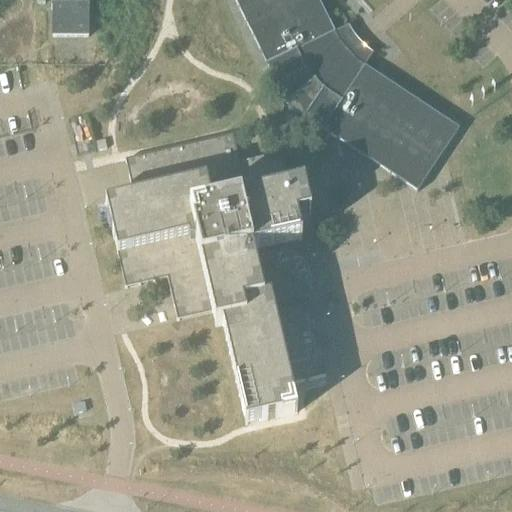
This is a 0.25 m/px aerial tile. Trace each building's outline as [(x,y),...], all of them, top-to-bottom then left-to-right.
[(87,0),(52,0),(52,39),(88,39),(87,0)] [(232,0),(271,77),(276,86),(281,96),(285,106),(295,113),(300,116),(304,118),(313,125),(322,130),(321,132),(318,137),(310,148),(307,154),(290,180),(292,189),(300,187),(298,181),(310,165),(329,135),(381,170),(417,193),(443,153),(458,131),(364,68),(355,63),(352,59),(347,53),(341,47),(338,43),(334,34),(316,0),(232,0)] [(132,197),(104,203),(105,204),(108,217),(111,234),(124,290),(167,280),(170,297),(176,323),(211,314),(215,328),(222,327),(245,426),(297,414),(290,386),(324,378),(325,378),(308,305),(273,313),(270,301),(270,299),(263,301),(252,254),(252,253),(258,252),(285,245),(301,242),(296,221),(300,220),(304,219),(310,218),(303,187),(300,187),(292,189),(289,190),(281,155),(239,165),(232,137),(124,162),(132,197)] [(104,142),(95,144),(97,152),(106,151),(104,142)] [(83,404),(75,406),(77,415),(85,413),(83,404)]
